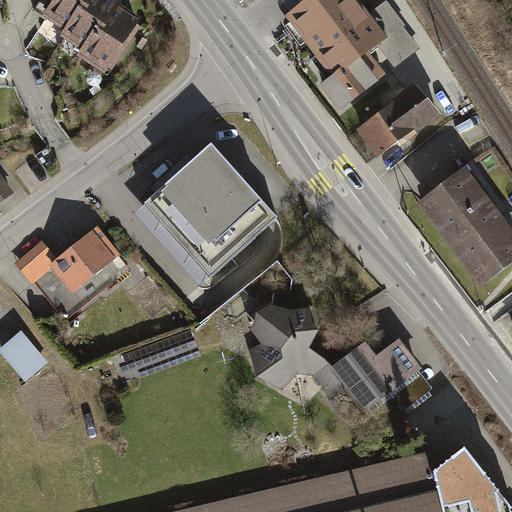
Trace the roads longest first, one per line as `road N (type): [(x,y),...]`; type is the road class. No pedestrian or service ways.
road 1 (primary): [(511,399),(247,61)]
road 2 (residential): [(247,61),(88,181)]
road 3 (unclassified): [(0,51),(9,51),(46,124),(88,181)]
